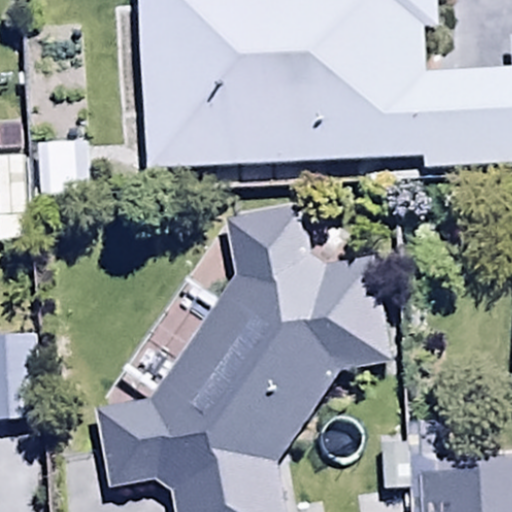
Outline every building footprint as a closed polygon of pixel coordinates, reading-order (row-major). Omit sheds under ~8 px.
[(438,0),(138,0),(148,176),(421,162),(422,174),(511,169),(511,40),(511,67),(511,72),(425,77),(423,32),(441,31),(438,0)] [(90,146),(38,147),(39,201),(90,200),(90,146)] [(25,160),(0,159),(0,243),(36,244),(37,220),(25,220),(25,160)] [(172,501),(173,511),(285,511),(278,462),(338,375),(389,367),(374,265),(326,272),(312,263),(305,214),(225,225),(233,280),(144,408),(97,415),(108,491),(153,484),(172,501)] [(0,426),(40,424),(36,340),(0,341),(0,426)] [(511,511),(511,471),(420,475),(420,511),(511,511)]
